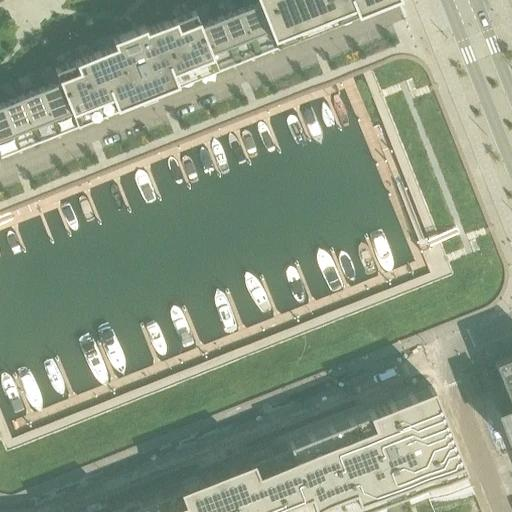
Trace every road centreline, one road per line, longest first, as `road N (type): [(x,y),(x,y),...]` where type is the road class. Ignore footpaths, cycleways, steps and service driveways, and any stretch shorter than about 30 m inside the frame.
road 1 (residential): [(0,165),(440,0)]
road 2 (residential): [(439,354),(49,511)]
road 3 (tertiary): [(446,0),(511,164)]
road 4 (residential): [(439,354),(504,511)]
